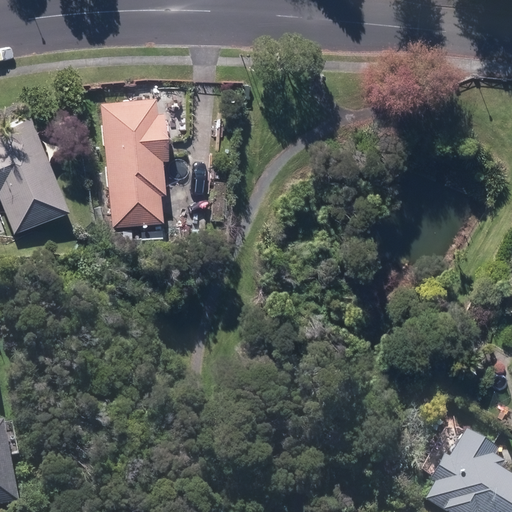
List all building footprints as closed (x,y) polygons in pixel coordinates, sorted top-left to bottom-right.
[(159,93),(97,96),(105,228),(170,224),(164,110),(159,93)] [(0,185),(15,222),(61,203),(25,114),(0,123),(0,185)] [(204,233),(209,195),(191,193),(187,232),(204,233)] [(470,511),(511,511),(511,475),(492,465),(500,450),(457,428),(422,496),(453,511),(457,511),(460,507),(470,511)] [(0,494),(10,492),(0,443),(0,494)]
